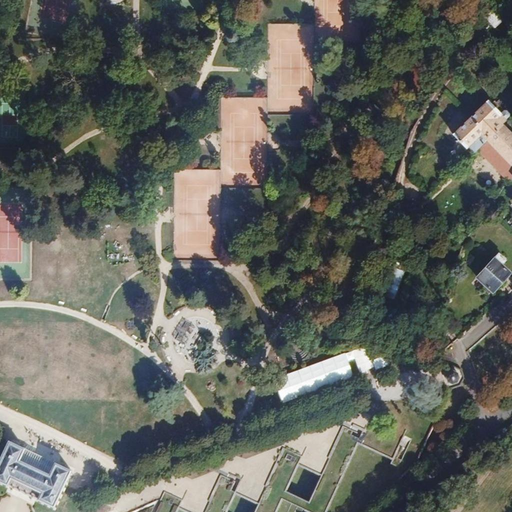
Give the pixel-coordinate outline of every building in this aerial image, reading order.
[(489,2),(481,15),(494,27),(505,19),(489,2)] [(503,124),(506,120),(505,119),(509,116),(509,114),(507,111),(505,111),(501,114),(488,100),(467,120),(486,140),(503,124)] [(486,140),(467,120),(453,134),(467,149),(470,146),(475,151),(477,149),(486,140)] [(477,149),(508,181),(511,176),(511,133),(503,124),(486,140),(477,149)] [(499,254),(477,278),(493,292),(511,273),(502,264),(506,260),(499,254)] [(277,377),(286,402),(359,378),(358,375),(387,365),(385,357),(372,361),(368,348),(277,377)] [(453,371),(448,372),(446,375),(446,378),(447,382),(452,384),(457,382),(459,377),(458,373),(453,371)] [(164,492),(160,500),(131,511),(177,511),(179,509),(185,511),(226,511),(235,494),(258,504),(254,511),(276,511),(282,500),(286,491),(298,465),(321,476),(309,502),(305,510),(308,511),(325,511),(358,443),(392,459),(390,464),(398,468),(402,460),(398,458),(403,448),(345,420),(324,466),(283,448),(262,492),(221,475),(205,511),(164,492)] [(0,481),(7,485),(11,478),(41,492),(38,500),(54,507),(71,470),(9,441),(0,460),(0,481)] [(11,478),(7,485),(38,500),(41,492),(11,478)] [(305,510),(309,502),(286,491),(282,500),(305,510)]
